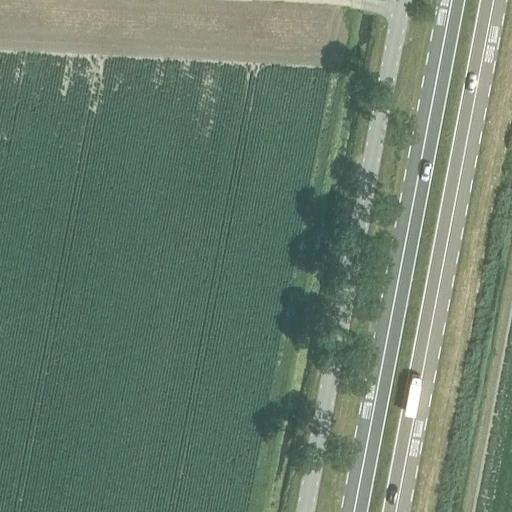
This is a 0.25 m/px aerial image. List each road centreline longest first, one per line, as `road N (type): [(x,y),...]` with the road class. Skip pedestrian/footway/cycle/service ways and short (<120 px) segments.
road 1 (primary): [(392,511),(491,0)]
road 2 (primary): [(447,0),(349,511)]
road 3 (unclassified): [(302,511),(400,0)]
